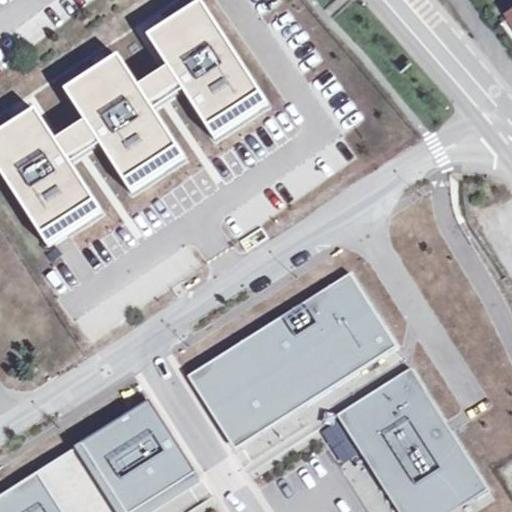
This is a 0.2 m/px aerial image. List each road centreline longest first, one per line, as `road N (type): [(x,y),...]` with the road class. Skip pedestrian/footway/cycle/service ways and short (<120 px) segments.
road 1 (unclassified): [(135,344),(489,110)]
road 2 (unclassified): [(135,344),(243,511)]
road 3 (unclassified): [(0,432),(135,344)]
road 4 (tertiary): [(397,0),(489,110)]
